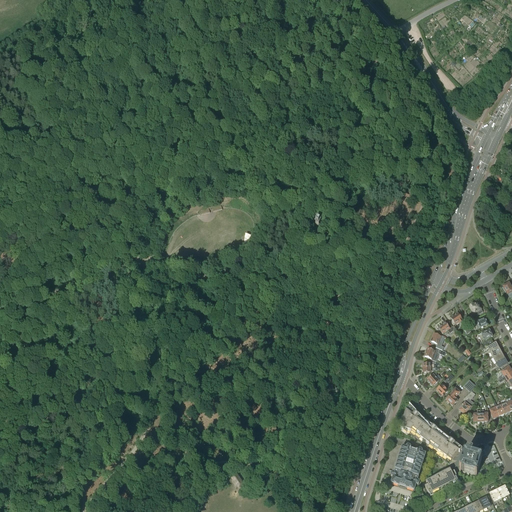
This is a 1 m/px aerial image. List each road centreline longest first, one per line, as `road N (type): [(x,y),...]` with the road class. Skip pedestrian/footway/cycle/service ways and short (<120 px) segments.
road 1 (track): [(356,133),(300,87),(271,31),(250,17),(123,24),(46,13)]
road 2 (track): [(149,262),(179,275),(211,275),(250,258),(270,231),(272,213),(261,199),(221,193),(176,212),(153,251)]
road 3 (track): [(81,511),(136,446),(167,392),(262,283)]
road 4 (track): [(285,479),(302,453),(334,442),(350,422),(384,333),(386,290),(401,248)]
road 5 (track): [(401,248),(353,247),(331,235),(323,229),(343,209),(339,192),(278,167),(249,144)]
road 6 (track): [(127,185),(236,0)]
road 7 (track): [(416,345),(229,270)]
road 8 (track): [(249,144),(356,133),(446,143)]
road 9 (track): [(107,180),(26,83),(22,29)]
road 10 (track): [(285,479),(258,465),(157,471),(126,459)]
road 11 (track): [(333,0),(360,29),(415,140)]
road 12 (track): [(510,43),(456,93),(408,24)]
road 13 (track): [(0,304),(139,262)]
road 14 (tertiary): [(490,139),(451,114),(395,33)]
road 15 (primary): [(439,274),(490,139)]
road 16 (primary): [(354,511),(399,377)]
road 17 (track): [(0,420),(89,427),(126,459)]
road 18 (track): [(94,357),(154,334),(143,261)]
road 19 (track): [(120,188),(249,144)]
road 20 (track): [(106,199),(83,242),(35,296)]
road 21 (residential): [(495,435),(478,441),(462,433),(399,377)]
